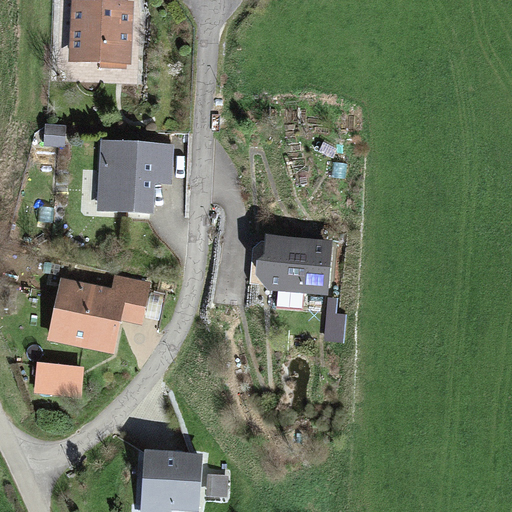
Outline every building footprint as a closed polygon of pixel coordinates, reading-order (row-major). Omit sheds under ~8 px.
[(71,0),(69,70),(129,72),(131,0),(71,0)] [(173,145),(93,141),(89,214),(155,218),(157,188),(170,189),(173,145)] [(330,293),(335,240),(269,233),(268,242),(257,241),(255,261),(253,279),(277,281),(275,301),(298,304),(300,290),(330,293)] [(151,277),(116,270),(113,286),(68,277),(55,338),(115,350),(125,299),(146,303),(151,277)] [(201,456),(138,454),(136,510),(200,511),(201,456)]
